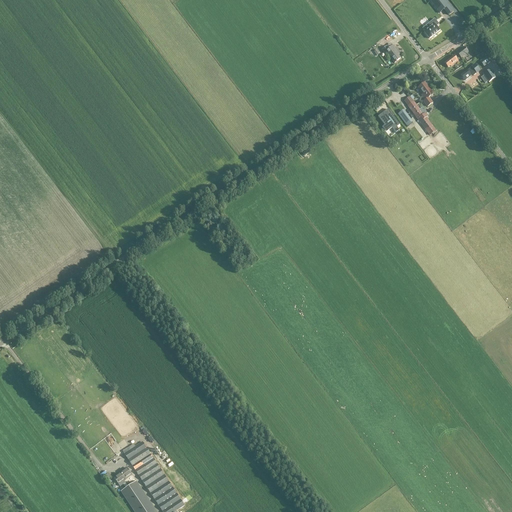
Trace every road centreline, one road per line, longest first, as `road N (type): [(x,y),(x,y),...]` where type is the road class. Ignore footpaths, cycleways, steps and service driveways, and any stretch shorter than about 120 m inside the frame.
road 1 (unclassified): [(0,345),(427,59)]
road 2 (unknown): [(4,342),(102,468),(125,459)]
road 3 (unclassified): [(511,168),(427,59)]
